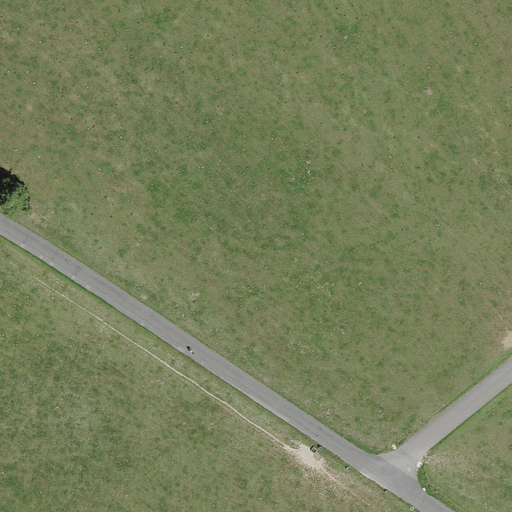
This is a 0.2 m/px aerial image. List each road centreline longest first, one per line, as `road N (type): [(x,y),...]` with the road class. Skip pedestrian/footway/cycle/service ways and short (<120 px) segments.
road 1 (unclassified): [(0,226),(433,511)]
road 2 (track): [(396,485),(421,452),(511,377)]
